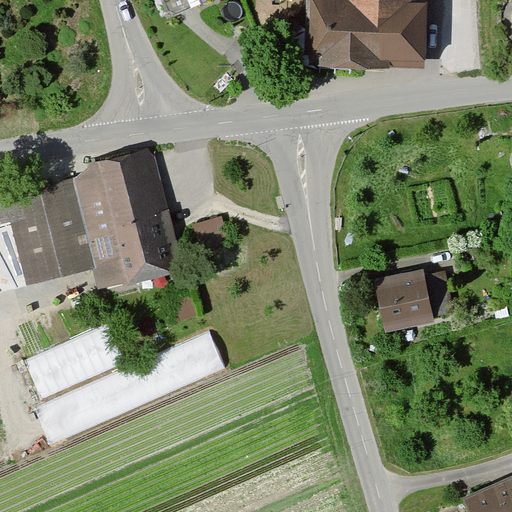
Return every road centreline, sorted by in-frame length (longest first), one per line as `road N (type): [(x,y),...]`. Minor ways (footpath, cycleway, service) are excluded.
road 1 (tertiary): [(295,113),(324,301),(383,511)]
road 2 (unclassified): [(511,87),(295,113)]
road 3 (tertiary): [(152,130),(0,152)]
road 4 (tertiary): [(295,113),(152,130)]
road 5 (tertiary): [(113,0),(152,130)]
